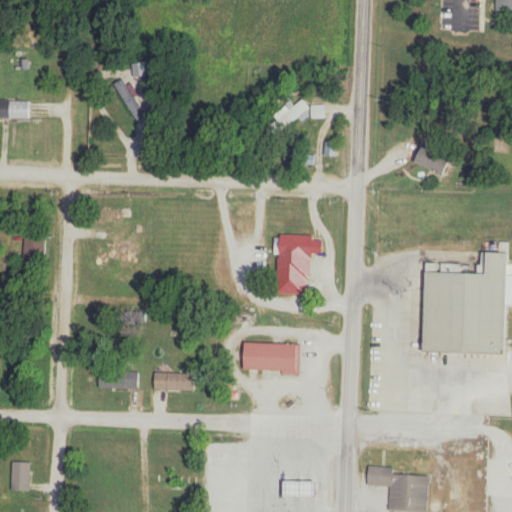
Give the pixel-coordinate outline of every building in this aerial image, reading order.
[(151,115),(122,82),(112,91),(141,124),(151,115)] [(309,105),(299,98),(278,123),(288,131),(309,105)] [(0,118),(30,119),(30,100),(0,99),(0,118)] [(312,106),(311,118),(325,118),(325,107),(312,106)] [(333,143),(324,142),(323,156),(332,156),(333,143)] [(454,153),(420,142),(413,164),(448,175),(454,153)] [(47,232),(24,232),(23,261),(46,261),(47,232)] [(324,242),(316,242),(316,236),(281,236),(281,257),(324,257),(324,242)] [(431,272),(427,352),(508,356),(511,286),(511,252),(491,255),(490,275),(431,272)] [(247,373),(302,374),(302,344),(248,344),(247,373)] [(140,389),(140,369),(99,369),(99,389),(140,389)] [(197,374),(156,374),(156,391),(197,391),(197,374)] [(30,463),(12,463),(12,491),(30,491),(30,463)] [(390,511),(419,511),(428,511),(430,475),(395,474),(395,467),(370,466),(369,486),(391,487),(390,511)] [(197,476),(158,476),(158,484),(197,484),(197,476)] [(307,496),(307,481),(288,481),(288,496),(307,496)]
